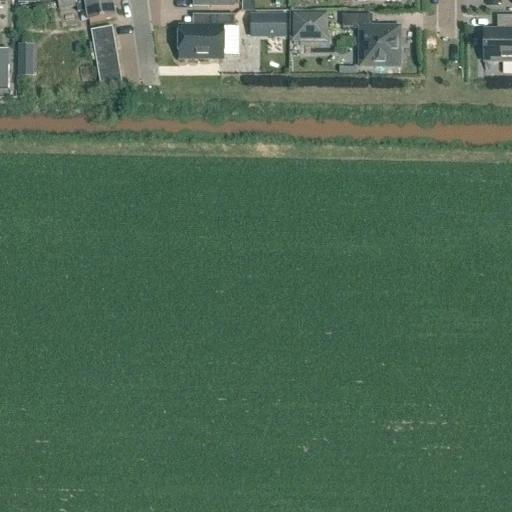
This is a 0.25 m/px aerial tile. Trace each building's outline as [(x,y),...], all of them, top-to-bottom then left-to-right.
[(58,0),(60,11),(69,10),(67,0),(58,0)] [(77,2),(86,0),(67,0),(69,10),(78,8),(77,2)] [(78,8),(79,14),(89,13),(91,24),(116,20),(112,0),(86,0),(77,2),(78,8)] [(210,0),(211,9),(235,9),(234,0),(210,0)] [(293,42),(328,42),(329,15),(294,14),(293,42)] [(251,40),(286,39),(286,15),(250,16),(251,40)] [(235,29),(235,17),(211,17),(211,29),(180,29),(180,61),(223,61),(223,29),(235,29)] [(400,69),(400,29),(372,29),(372,17),(342,17),(342,29),(360,29),(360,69),(400,69)] [(94,43),(115,40),(113,29),(93,33),(94,43)] [(511,32),(485,32),(485,64),(511,64),(511,32)] [(96,54),(117,50),(115,40),(94,43),(96,54)] [(34,47),(19,47),(19,62),(35,62),(34,47)] [(98,64),(119,61),(117,50),(96,54),(98,64)] [(100,75),(121,72),(119,61),(98,64),(100,75)] [(102,86),(123,82),(121,72),(100,75),(102,86)] [(123,82),(102,86),(104,96),(125,93),(123,82)]
